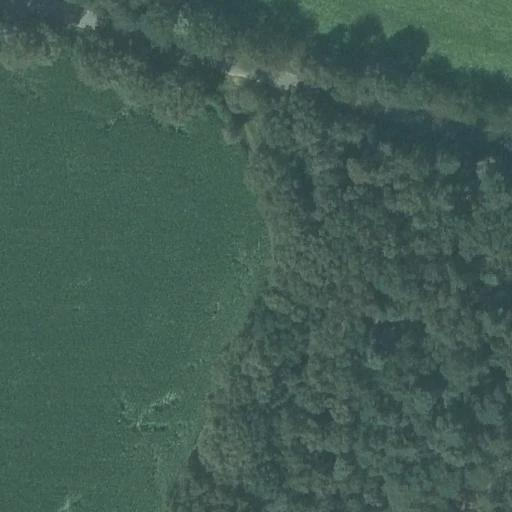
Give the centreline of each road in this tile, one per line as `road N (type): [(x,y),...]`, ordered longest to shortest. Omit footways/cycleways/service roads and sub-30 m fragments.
road 1 (unclassified): [(511,144),(418,124),(15,0)]
road 2 (track): [(175,511),(287,247),(285,202),(222,62)]
